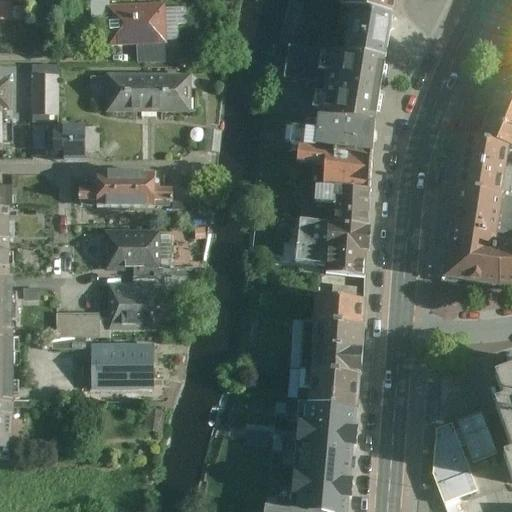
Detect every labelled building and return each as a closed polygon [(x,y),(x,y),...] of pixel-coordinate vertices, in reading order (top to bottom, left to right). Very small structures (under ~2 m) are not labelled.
[(90,0),(90,18),(106,18),(105,5),(105,0),(90,0)] [(340,0),(339,8),(351,10),(393,16),(396,0),(340,0)] [(107,46),(166,44),(164,2),(105,5),(106,18),(107,46)] [(0,20),(10,20),(9,4),(0,3),(0,20)] [(351,10),(344,53),(385,59),(393,16),(351,10)] [(303,81),(308,49),(287,46),(282,78),(303,81)] [(511,46),(494,95),(511,101),(511,46)] [(322,111),(321,118),(374,124),(385,59),(344,53),(331,51),(323,94),(314,93),(311,110),(322,111)] [(58,118),(57,66),(31,66),(31,119),(58,118)] [(190,74),(146,75),(146,112),(190,111),(190,74)] [(146,75),(103,75),(103,114),(146,112),(146,75)] [(0,80),(0,126),(2,126),(2,110),(10,110),(9,84),(2,84),(2,81),(0,80)] [(511,101),(494,95),(480,139),(511,149),(511,101)] [(288,146),(298,147),(371,156),(374,124),(321,118),(317,117),(316,131),(290,128),(288,146)] [(81,152),(81,129),(51,129),(51,160),(81,160),(81,152)] [(98,129),(81,129),(81,152),(98,152),(98,129)] [(219,131),(204,130),(203,151),(217,152),(219,131)] [(461,192),(511,201),(511,168),(509,167),(511,149),(480,139),(473,139),(461,192)] [(322,188),(345,190),(369,193),(371,156),(298,147),(296,165),(323,169),(322,188)] [(80,190),(80,202),(98,202),(97,208),(154,208),(154,202),(172,202),(172,201),(172,191),(158,191),(159,188),(155,188),(155,175),(98,175),(98,187),(93,187),(93,190),(80,190)] [(335,200),(333,226),(367,229),(369,193),(345,190),(345,200),(335,200)] [(511,201),(461,192),(451,280),(470,287),(503,291),(511,290),(511,201)] [(0,249),(9,249),(10,210),(0,210),(0,249)] [(299,223),(297,251),(366,257),(367,229),(333,226),(299,223)] [(205,226),(194,229),(196,240),(207,238),(205,226)] [(159,232),(103,232),(104,273),(124,272),(124,270),(160,270),(159,232)] [(0,249),(0,279),(10,279),(9,249),(0,249)] [(365,279),(366,257),(297,251),(295,265),(327,268),(326,276),(365,279)] [(194,270),(160,270),(160,279),(164,279),(194,278),(194,270)] [(0,339),(13,339),(12,291),(12,278),(10,279),(0,279),(0,339)] [(106,286),(106,330),(154,329),(154,285),(132,286),(106,286)] [(314,299),(312,326),(364,330),(366,303),(364,303),(314,299)] [(58,317),(58,334),(58,338),(101,337),(101,316),(58,317)] [(312,326),(310,376),(359,381),(364,330),(312,326)] [(0,339),(0,382),(15,383),(15,340),(13,339),(0,339)] [(84,340),(51,341),(52,352),(84,351),(84,340)] [(152,391),(153,346),(90,347),(90,391),(152,391)] [(511,486),(511,373),(495,380),(503,405),(494,408),(511,457),(511,459),(503,463),(511,486)] [(310,376),(307,411),(356,415),(359,381),(310,376)] [(0,402),(0,455),(1,455),(1,449),(10,450),(12,403),(0,402)] [(166,412),(146,410),(144,432),(164,433),(166,412)] [(351,469),(356,415),(307,411),(299,410),(293,463),(351,469)] [(481,415),(457,424),(473,466),(497,457),(481,415)] [(452,427),(436,433),(433,478),(444,507),(478,495),(452,427)] [(347,511),(351,469),(293,463),(287,511),(347,511)]
